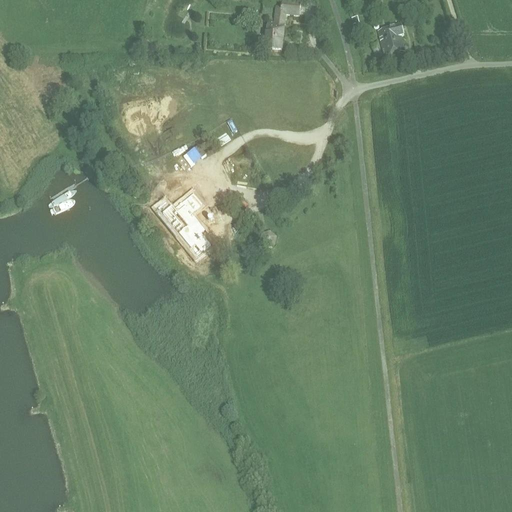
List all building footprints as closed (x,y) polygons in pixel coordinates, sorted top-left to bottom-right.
[(265,50),(282,52),(286,16),(299,18),(301,5),(289,4),(289,0),(282,0),(282,3),(282,9),(276,8),(275,24),(268,23),(265,50)] [(378,32),(385,58),(405,52),(401,37),(404,36),(401,26),(378,32)] [(161,157),(164,165),(174,162),(171,153),(161,157)] [(196,201),(185,191),(167,211),(162,207),(155,215),(171,229),(170,230),(172,232),(173,231),(178,235),(181,231),(202,249),(210,240),(199,230),(202,226),(196,220),(195,221),(190,217),(187,219),(183,216),(186,213),(196,201)] [(260,243),(266,249),(275,247),(277,238),(270,232),(262,234),(260,243)] [(260,270),(259,242),(244,242),(245,271),(260,270)]
